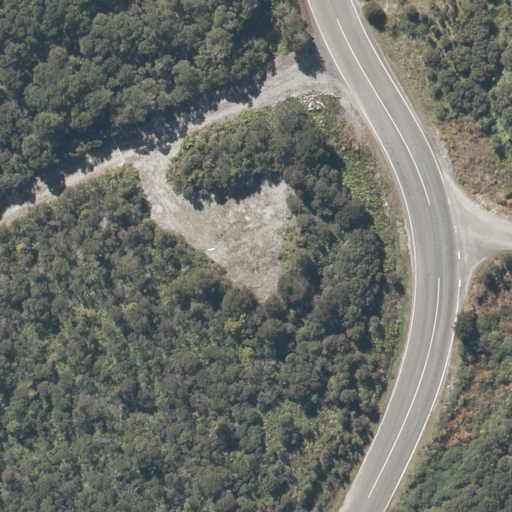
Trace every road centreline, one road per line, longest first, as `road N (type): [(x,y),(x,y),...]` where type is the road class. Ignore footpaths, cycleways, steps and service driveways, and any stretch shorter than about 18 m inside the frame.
road 1 (unclassified): [(427,225),(435,331),(403,420),(355,511)]
road 2 (unclassified): [(330,0),(427,225)]
